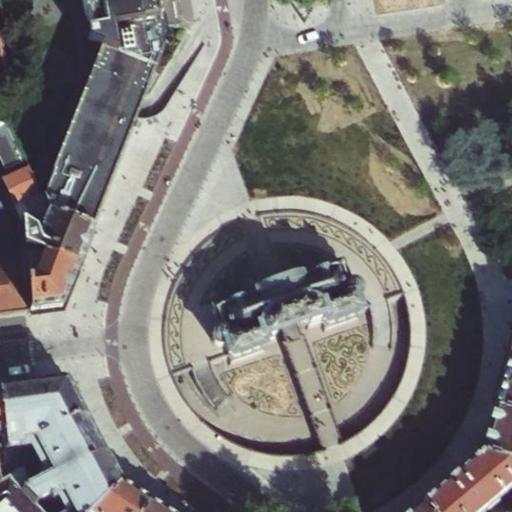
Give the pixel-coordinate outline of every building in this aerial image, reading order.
[(78,34),(80,47),(96,53),(39,201),(45,215),(90,231),(117,162),(135,117),(138,108),(142,97),(144,92),(164,41),(160,20),(156,20),(155,12),(154,4),(167,2),(166,0),(79,0),(85,33),(78,34)] [(76,269),(85,244),(90,231),(45,215),(39,201),(3,123),(0,123),(0,184),(17,221),(20,247),(76,269)] [(22,259),(29,313),(60,309),(70,282),(76,269),(20,247),(22,259)] [(0,262),(0,316),(10,315),(29,313),(22,259),(0,262)] [(220,347),(223,347),(221,340),(257,328),(285,318),(314,308),(349,296),(351,302),(355,300),(358,298),(359,296),(359,293),(359,291),(358,289),(356,287),(353,286),(350,286),(346,286),(345,283),(343,284),(339,272),(340,272),(339,267),(334,268),(334,270),(322,274),(312,277),(301,281),(301,280),(297,282),(284,287),(275,290),(264,294),(254,298),(254,297),(249,298),(250,300),(238,304),(228,307),(216,312),(216,310),(211,312),(213,315),(214,315),(218,327),(217,327),(218,332),(216,334),(213,336),(212,338),(212,340),(212,343),(213,345),(215,346),(218,347),(220,347)] [(314,308),(285,318),(257,328),(221,340),(223,347),(227,357),(229,363),(263,352),(261,347),(263,346),(262,344),(274,340),(277,339),(290,334),(305,329),(309,328),(312,327),(320,324),(320,325),(323,325),(325,330),(357,319),(355,312),(351,302),(349,296),(314,308)] [(511,370),(504,368),(498,391),(492,412),(511,416),(511,370)] [(24,389),(23,389),(0,392),(0,393),(7,451),(11,479),(6,482),(38,511),(95,511),(120,487),(94,437),(78,404),(78,403),(77,401),(68,383),(45,386),(45,387),(34,388),(24,389)] [(511,467),(511,416),(492,412),(485,439),(481,455),(511,467)] [(511,511),(511,467),(481,455),(480,456),(470,465),(434,496),(421,507),(424,511),(511,511)] [(0,511),(38,511),(6,482),(0,485),(0,511)] [(143,511),(147,506),(134,497),(120,488),(120,487),(95,511),(143,511)]
